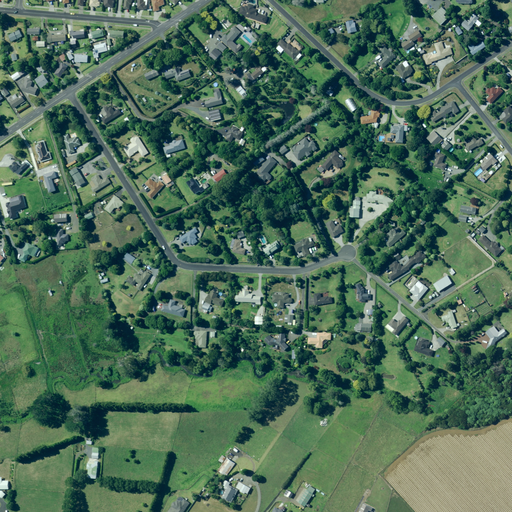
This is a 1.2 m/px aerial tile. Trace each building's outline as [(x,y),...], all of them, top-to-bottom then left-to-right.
[(124,0),(124,3),(124,7),(124,9),(130,9),(130,4),(131,4),(132,2),(132,0),(124,0)] [(137,0),(138,3),(137,8),(137,9),(144,10),(145,10),(145,9),(147,9),(147,8),(147,5),(146,5),(146,1),(144,1),(144,0),(137,0)] [(151,0),(154,8),(154,10),(154,11),(154,12),(160,10),(159,7),(162,6),(163,6),(162,5),(165,5),(164,3),(164,1),(163,0),(151,0)] [(256,12),(257,10),(257,9),(254,8),(254,5),(253,5),(254,5),(250,3),(249,4),(248,3),(248,6),(245,5),(245,6),(242,5),(239,13),(241,14),(245,15),(245,16),(265,23),(266,22),(268,18),(267,18),(268,16),(257,13),(256,12)] [(442,7),(433,17),(442,26),(448,19),(445,15),(448,12),(442,7)] [(480,22),(479,21),(478,20),(480,18),(476,15),(471,20),(469,18),(468,19),(467,21),(466,20),(466,21),(462,25),(469,31),(474,26),(473,26),(475,24),(476,23),(478,25),(480,22)] [(356,32),(354,24),(353,20),(346,22),(349,34),(356,32)] [(241,32),(236,27),(235,26),(230,31),(231,31),(227,35),(226,34),(225,33),(225,34),(224,35),(220,39),(228,46),(232,42),(241,32)] [(455,29),(459,36),(463,33),(459,26),(455,29)] [(18,38),(19,38),(22,36),(19,30),(14,32),(8,35),(11,42),(16,40),(17,39),(17,40),(18,39),(18,38)] [(73,31),(73,30),(71,31),(70,31),(70,36),(73,36),(73,39),(74,39),(75,39),(80,38),(81,38),(85,38),(84,31),(79,32),(73,32),(73,31)] [(103,36),(104,36),(102,30),(91,32),(93,39),(98,38),(103,36)] [(414,42),(418,40),(423,36),(418,30),(409,36),(411,39),(412,41),(413,40),(414,42)] [(123,32),(118,31),(110,31),(110,32),(110,36),(110,37),(111,37),(116,38),(116,40),(117,40),(123,40),(123,38),(124,38),(124,32),(123,32)] [(62,34),(57,35),(52,35),(52,33),(47,33),(48,43),(52,42),(58,41),(61,41),(66,41),(66,34),(63,34),(62,34)] [(297,61),(302,55),(300,53),(300,51),(299,50),(297,50),(293,46),(293,47),(288,42),(287,44),(282,39),(277,43),(279,45),(276,48),(281,52),(284,49),(294,59),(295,59),(297,61)] [(413,40),(412,41),(411,39),(407,42),(406,41),(404,42),(402,44),(404,48),(406,51),(416,44),(415,43),(414,42),(413,40)] [(217,46),(223,52),(227,47),(220,41),(218,44),(218,45),(217,46)] [(445,49),(443,43),(442,41),(441,42),(435,44),(438,54),(436,54),(438,60),(446,58),(446,57),(447,56),(449,55),(453,54),(451,47),(450,47),(445,49)] [(99,53),(100,53),(108,51),(106,43),(94,46),(95,49),(93,49),(94,53),(93,53),(95,58),(96,58),(99,57),(98,55),(99,53)] [(391,48),(389,49),(389,50),(385,46),(380,51),(382,53),(381,54),(383,56),(384,55),(385,56),(383,58),(384,60),(380,64),(379,64),(383,69),(387,66),(388,64),(396,56),(392,52),(393,50),(391,48)] [(86,54),(83,53),(82,55),(82,54),(81,54),(81,55),(76,54),(75,54),(75,58),(75,62),(80,63),(80,62),(81,62),(87,63),(88,55),(86,55),(86,54)] [(438,60),(436,54),(432,55),(432,54),(429,56),(428,54),(427,54),(424,55),(427,65),(432,64),(433,63),(432,62),(438,60)] [(66,70),(68,67),(62,63),(61,63),(58,68),(54,74),(60,78),(66,70)] [(413,70),(410,65),(406,68),(403,63),(396,67),(401,74),(402,76),(404,79),(408,76),(408,77),(409,76),(412,74),(411,73),(413,72),(413,70)] [(46,70),(42,64),(36,68),(39,72),(40,72),(41,71),(42,72),(46,70)] [(189,69),(184,70),(181,72),(179,67),(176,68),(172,70),(165,72),(167,79),(175,75),(177,81),(191,76),(189,69)] [(264,72),(262,69),(260,67),(258,68),(257,67),(257,68),(256,69),(255,69),(256,70),(251,74),(249,76),(252,80),(253,80),(254,79),(255,79),(259,76),(261,75),(260,75),(264,72)] [(147,80),(160,74),(157,68),(145,74),(147,80)] [(11,76),(14,81),(21,76),(18,72),(11,76)] [(47,80),(46,79),(43,74),(42,75),(35,80),(41,89),(49,83),(47,80)] [(243,89),(237,81),(235,79),(231,82),(233,85),(232,86),(235,90),(237,89),(242,95),(246,91),(243,89)] [(335,80),(331,86),(335,89),(339,82),(335,80)] [(37,89),(32,87),(24,84),(21,91),(28,93),(35,96),(37,89)] [(493,102),(504,91),(499,87),(497,89),(495,87),(493,87),(492,88),(491,89),(490,88),(486,91),(489,94),(490,95),(491,96),(487,99),(492,104),(493,102)] [(223,101),(222,97),(220,91),(214,93),(215,98),(214,98),(210,99),(210,100),(205,101),(205,102),(207,107),(208,107),(209,110),(211,110),(211,109),(211,108),(210,106),(212,106),(223,103),(223,102),(225,102),(224,101),(223,101)] [(25,101),(22,97),(21,95),(10,103),(13,109),(21,104),(25,101)] [(459,110),(454,101),(449,103),(448,102),(447,103),(446,104),(446,105),(441,108),(441,109),(442,110),(440,111),(439,112),(437,114),(434,110),(431,112),(433,116),(430,118),(433,123),(444,116),(446,115),(449,113),(453,111),(455,114),(460,111),(459,110)] [(509,122),(511,119),(511,107),(510,105),(504,110),(504,111),(506,113),(507,114),(506,115),(507,116),(503,119),(507,124),(509,122)] [(114,111),(111,106),(109,108),(108,107),(107,106),(105,107),(104,109),(106,111),(107,113),(106,114),(107,115),(102,118),(101,118),(104,124),(105,123),(110,120),(121,113),(119,109),(114,111)] [(374,122),(377,123),(378,117),(379,117),(380,113),(379,112),(379,110),(375,109),(375,110),(372,109),(371,115),(370,115),(360,117),(362,124),(374,122)] [(404,130),(405,125),(398,124),(398,126),(392,126),(391,126),(391,133),(396,133),(396,142),(404,142),(404,130)] [(230,142),(232,138),(233,137),(239,140),(243,133),(242,131),(240,130),(238,130),(238,131),(237,130),(238,129),(232,125),(231,128),(230,128),(229,127),(227,130),(228,130),(226,134),(227,135),(225,138),(225,139),(230,142)] [(442,138),(434,131),(428,138),(435,145),(442,138)] [(70,138),(69,135),(68,134),(63,135),(65,140),(64,140),(69,154),(75,152),(73,147),(74,147),(77,146),(80,144),(79,138),(77,139),(76,136),(70,138)] [(144,146),(139,137),(136,136),(135,137),(133,137),(131,138),(131,140),(132,143),(123,148),(129,157),(130,156),(134,154),(133,153),(135,152),(138,150),(142,156),(148,153),(146,148),(144,146)] [(477,140),(476,138),(475,136),(470,138),(472,141),(465,145),(469,151),(470,151),(471,153),(472,152),(471,150),(478,145),(479,146),(484,143),(481,138),(479,139),(477,140)] [(316,144),(314,141),(313,140),(310,143),(306,137),(298,143),(299,144),(297,146),(296,145),(292,148),(292,149),(294,151),(294,152),(293,152),(299,160),(300,160),(306,155),(307,157),(311,154),(312,154),(310,152),(313,149),(314,151),(318,148),(315,144),(316,144)] [(183,141),(183,140),(183,139),(177,141),(175,140),(174,140),(173,140),(172,142),(169,143),(170,145),(164,147),(163,147),(165,154),(185,148),(184,145),(183,141)] [(447,151),(452,145),(447,140),(442,146),(447,151)] [(282,154),(288,150),(285,145),(279,149),(282,154)] [(339,157),(341,154),(335,150),(322,166),(327,170),(332,164),(333,164),(334,165),(336,167),(339,168),(339,169),(341,167),(343,167),(344,165),(344,163),(343,162),(344,161),(339,157)] [(443,161),(445,156),(445,155),(435,151),(433,156),(437,158),(435,161),(434,166),(435,166),(442,169),(445,170),(445,169),(447,165),(447,164),(443,163),(443,162),(443,161)] [(497,160),(494,156),(491,153),(489,155),(484,160),(485,161),(482,164),(481,165),(486,170),(493,164),(494,165),(497,162),(498,161),(497,160)] [(268,180),(270,180),(272,178),(271,176),(268,173),(277,162),(271,156),(260,168),(256,172),(259,175),(258,177),(258,178),(260,180),(262,180),(264,182),(267,179),(268,180)] [(22,165),(21,164),(17,161),(16,162),(15,161),(9,167),(15,173),(15,172),(16,171),(18,174),(23,169),(24,170),(29,165),(26,162),(22,165)] [(70,172),(70,173),(77,183),(83,178),(76,167),(70,172)] [(219,183),(230,176),(225,169),(214,177),(215,178),(214,179),(215,180),(216,179),(217,181),(216,182),(217,183),(218,182),(219,183)] [(98,175),(97,174),(96,174),(95,175),(95,176),(94,177),(95,177),(92,179),(96,186),(92,188),(91,189),(94,193),(111,182),(107,177),(103,179),(102,179),(101,179),(98,175)] [(167,184),(172,181),(167,174),(163,177),(162,177),(167,184)] [(202,185),(200,186),(194,177),(187,182),(196,194),(200,190),(202,192),(206,190),(204,187),(203,186),(202,185)] [(155,182),(151,179),(150,178),(145,183),(146,184),(148,187),(151,189),(152,190),(148,194),(147,195),(152,199),(157,194),(157,193),(165,185),(160,180),(160,181),(158,183),(155,181),(155,182)] [(377,191),(376,191),(370,191),(370,194),(367,194),(367,199),(367,201),(383,203),(389,207),(390,207),(394,201),(388,196),(386,195),(377,194),(377,191)] [(122,201),(121,201),(120,199),(115,195),(114,197),(112,199),(105,209),(111,213),(113,214),(115,212),(113,210),(115,208),(117,207),(119,208),(120,206),(123,206),(124,204),(124,202),(123,202),(122,201)] [(360,217),(361,201),(353,200),(353,208),(351,208),(350,208),(350,217),(359,217),(360,217)] [(28,212),(38,208),(35,201),(30,204),(26,206),(28,212)] [(471,207),(470,207),(462,205),(461,212),(469,213),(468,215),(470,215),(470,214),(471,214),(476,215),(477,211),(477,208),(471,207)] [(21,212),(12,215),(14,221),(23,219),(21,212)] [(96,216),(94,212),(85,216),(88,220),(96,216)] [(66,218),(66,214),(55,215),(56,223),(68,222),(68,218),(66,218)] [(334,223),(333,221),(333,220),(330,221),(328,222),(325,223),(333,238),(339,235),(338,234),(341,233),(344,231),(340,224),(336,226),(335,225),(336,225),(335,222),(334,223)] [(197,231),(195,228),(195,227),(187,232),(179,238),(182,243),(187,240),(187,241),(188,243),(188,242),(190,245),(192,243),(193,245),(195,244),(196,243),(198,242),(196,238),(197,238),(194,233),(197,231)] [(64,243),(65,243),(66,242),(66,241),(69,241),(68,234),(63,234),(63,229),(56,230),(57,239),(58,246),(62,246),(62,244),(64,243)] [(406,233),(403,230),(401,232),(399,230),(396,230),(394,232),(392,229),(387,234),(390,237),(389,238),(390,239),(386,243),(390,247),(406,233)] [(240,239),(245,237),(242,230),(237,233),(240,239)] [(499,244),(498,243),(496,243),(495,243),(493,241),(492,242),(484,235),(479,240),(497,257),(497,256),(503,250),(499,246),(499,244)] [(305,258),(311,255),(308,248),(314,246),(315,244),(314,242),(312,241),(310,242),(309,238),(306,239),(305,239),(304,238),(302,239),(302,240),(301,241),(302,242),(294,245),(297,253),(302,251),(305,258)] [(240,245),(241,241),(241,240),(235,239),(234,241),(233,248),(233,249),(232,252),(244,255),(245,254),(246,249),(245,249),(242,248),(241,248),(242,245),(240,245)] [(272,253),(276,250),(281,246),(276,241),(274,242),(272,244),(271,244),(271,245),(270,245),(271,246),(269,248),(269,249),(265,251),(269,256),(269,255),(273,253),(272,253)] [(35,255),(38,248),(34,246),(35,245),(33,244),(32,245),(27,243),(23,251),(24,251),(23,252),(24,252),(29,254),(30,255),(34,257),(35,255)] [(410,260),(413,265),(416,263),(417,264),(418,263),(420,263),(421,262),(422,260),(427,257),(425,254),(423,254),(421,251),(417,253),(417,254),(411,258),(409,259),(410,260)] [(27,258),(29,254),(24,252),(22,257),(21,256),(19,260),(25,262),(27,258)] [(132,264),(136,258),(128,253),(124,259),(132,264)] [(409,269),(413,265),(410,260),(406,264),(405,265),(403,266),(400,263),(399,264),(397,261),(393,263),(390,266),(391,268),(391,269),(393,272),(389,275),(388,275),(392,281),(408,270),(409,269)] [(140,291),(146,281),(151,274),(145,271),(142,275),(141,276),(140,275),(136,273),(135,273),(133,275),(134,277),(134,278),(133,278),(129,276),(126,281),(133,286),(134,286),(136,282),(139,284),(136,287),(136,288),(140,291)] [(364,289),(363,286),(362,287),(360,283),(356,285),(358,289),(357,294),(360,294),(360,301),(360,302),(365,302),(366,302),(366,300),(371,300),(371,294),(366,293),(365,293),(365,289),(364,289)] [(429,289),(428,288),(424,284),(420,289),(415,285),(410,291),(415,295),(414,296),(419,300),(429,289)] [(257,304),(261,304),(261,296),(253,296),(253,294),(249,294),(249,291),(243,290),(243,293),(240,293),(240,295),(236,295),(236,302),(252,302),(256,302),(256,304),(257,304)] [(217,297),(218,294),(216,293),(211,291),(210,295),(209,294),(208,297),(207,296),(205,302),(211,304),(212,303),(213,303),(222,307),(224,300),(217,297)] [(286,294),(286,292),(282,292),(282,295),(274,295),(273,295),(273,302),(278,303),(278,308),(284,308),(284,307),(284,303),(291,303),(292,302),(292,300),(291,298),(289,298),(289,294),(286,294)] [(322,297),(321,293),(315,294),(314,296),(314,298),(315,304),(315,305),(333,303),(332,299),(332,297),(329,297),(328,296),(322,297)] [(175,305),(175,303),(176,301),(171,299),(169,306),(163,305),(161,311),(184,317),(186,310),(182,309),(182,308),(175,305)] [(207,314),(207,313),(208,311),(211,312),(212,308),(212,307),(210,306),(211,305),(205,303),(204,305),(202,309),(203,309),(202,312),(207,314)] [(452,329),(457,327),(458,327),(452,311),(448,312),(449,314),(442,317),(444,322),(446,321),(447,323),(449,322),(450,326),(450,327),(451,326),(452,329)] [(399,332),(409,320),(404,316),(401,320),(400,320),(399,321),(398,322),(397,321),(394,319),(393,319),(393,318),(388,324),(389,324),(395,330),(393,332),(392,332),(396,336),(398,333),(399,332)] [(501,331),(500,332),(499,332),(494,326),(493,327),(486,333),(491,339),(487,349),(486,350),(492,352),(496,342),(498,341),(498,340),(503,337),(505,336),(505,335),(507,333),(504,329),(501,331)] [(206,348),(207,336),(207,331),(200,331),(196,331),(194,332),(194,334),(196,336),(195,339),(197,339),(199,341),(199,347),(206,348)] [(327,333),(323,332),(323,333),(318,333),(317,338),(310,338),(309,338),(308,344),(315,344),(317,344),(317,347),(317,348),(323,348),(323,344),(323,342),(326,340),(329,340),(331,340),(332,334),(327,333)] [(287,341),(287,339),(285,339),(285,335),(284,335),(284,334),(281,334),(281,335),(280,335),(280,339),(278,339),(278,340),(275,340),(275,339),(273,339),(270,336),(265,340),(269,345),(275,345),(275,348),(275,349),(278,349),(278,345),(280,345),(285,351),(289,347),(285,343),(285,341),(287,341)] [(440,345),(442,347),(443,345),(444,346),(447,342),(440,337),(438,340),(437,341),(441,344),(440,345)] [(427,341),(427,340),(423,339),(423,340),(422,340),(422,341),(420,341),(419,346),(417,345),(415,350),(415,351),(432,357),(434,352),(434,351),(427,348),(427,347),(428,348),(428,346),(429,347),(431,342),(427,341)] [(234,463),(231,461),(227,457),(218,470),(220,472),(222,473),(226,476),(235,463),(234,463)] [(98,461),(96,461),(95,461),(95,462),(89,461),(88,463),(87,469),(89,469),(88,477),(96,479),(98,464),(98,461)] [(4,480),(4,479),(4,477),(0,477),(0,489),(0,490),(0,489),(10,489),(10,481),(8,481),(4,481),(4,480)] [(223,496),(222,498),(231,503),(238,490),(229,485),(230,483),(225,480),(223,485),(225,486),(224,488),(226,489),(223,496)] [(239,482),(236,487),(241,490),(240,491),(245,494),(245,492),(248,494),(251,488),(239,482)] [(315,489),(310,486),(308,489),(307,490),(306,490),(298,502),(305,506),(313,494),(315,489)] [(183,511),(190,503),(187,501),(184,499),(182,502),(181,501),(179,501),(177,500),(175,502),(173,502),(171,504),(172,506),(177,510),(175,511),(183,511)]
